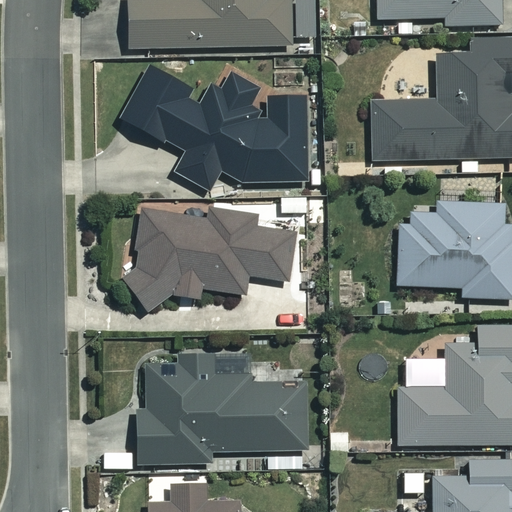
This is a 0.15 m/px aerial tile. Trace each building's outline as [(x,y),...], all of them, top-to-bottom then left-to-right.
[(144,0),(133,0),(134,54),(294,51),(293,0),(144,0)] [(381,0),(382,23),(450,21),(450,29),(505,27),(503,0),(381,0)] [(511,41),(475,42),(476,61),(440,62),(441,105),(375,107),(377,166),(511,162),(511,41)] [(147,64),(118,118),(182,152),(171,173),(211,195),(222,173),(241,183),(308,182),(306,94),(266,95),(266,117),(256,117),(260,109),(250,104),(260,87),(230,71),(220,89),(209,83),(198,104),(188,98),(193,88),(147,64)] [(507,207),(416,206),(416,228),(403,228),(402,289),(466,290),(466,301),(511,301),(511,228),(507,229),(507,207)] [(125,283),(154,313),(172,296),(201,301),(203,290),(250,297),(253,279),(288,285),(295,237),(258,231),(260,219),(211,211),(209,224),(150,214),(142,267),(125,283)] [(511,330),(483,331),(483,348),(449,349),(450,391),(401,392),(402,448),(511,445),(511,330)] [(253,388),(252,361),(150,363),(151,412),(142,413),(143,469),(205,468),(220,458),(271,456),(271,473),(313,473),(311,387),(253,388)] [(511,511),(511,462),(475,462),(475,479),(437,480),(437,511),(511,511)] [(209,489),(173,492),(174,509),(140,511),(139,511),(241,511),(241,506),(210,508),(209,489)]
